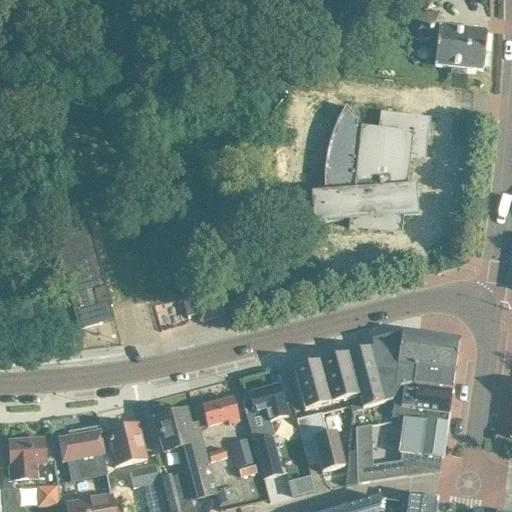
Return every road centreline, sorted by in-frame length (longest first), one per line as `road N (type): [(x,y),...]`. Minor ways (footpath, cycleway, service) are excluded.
road 1 (tertiary): [(474,308),(432,302),(131,372),(0,384)]
road 2 (residential): [(466,484),(383,487),(277,511)]
road 3 (tertiary): [(466,484),(488,329),(474,308)]
road 4 (unclassified): [(474,308),(491,277),(507,164)]
